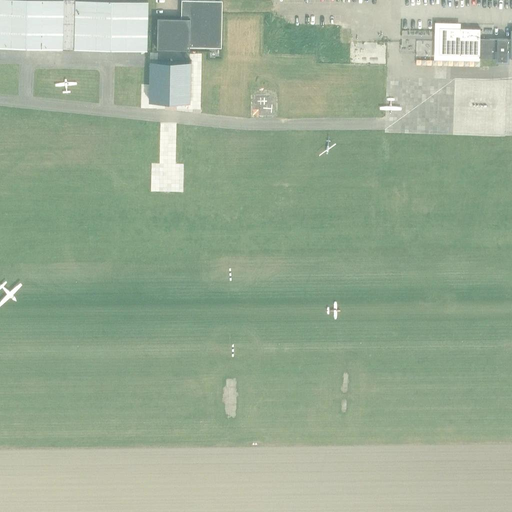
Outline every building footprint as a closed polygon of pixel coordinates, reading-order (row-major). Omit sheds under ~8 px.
[(62,0),(0,0),(0,44),(61,46),(62,0)] [(62,0),(61,46),(73,46),(74,0),(62,0)] [(74,0),(73,46),(146,47),(146,0),(74,0)] [(221,0),(180,0),(180,17),(156,17),(156,48),(188,48),(189,46),(220,47),(221,0)] [(440,27),(439,54),(480,55),(480,57),(498,57),(498,56),(507,56),(507,57),(511,57),(511,28),(511,29),(511,39),(507,39),(507,40),(498,40),(498,39),(495,39),(495,21),(478,20),(477,28),(440,27)] [(191,60),(150,60),(149,100),(191,101),(191,60)]
